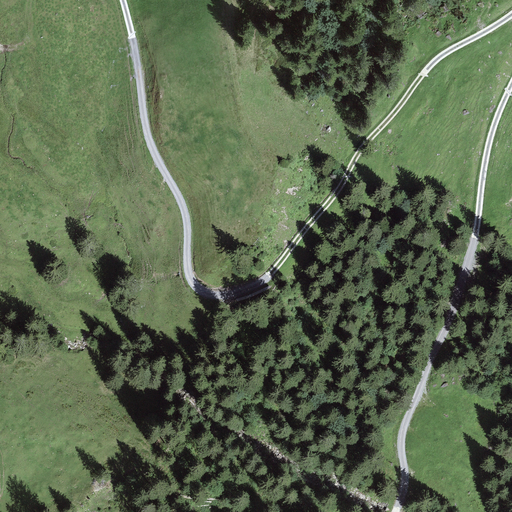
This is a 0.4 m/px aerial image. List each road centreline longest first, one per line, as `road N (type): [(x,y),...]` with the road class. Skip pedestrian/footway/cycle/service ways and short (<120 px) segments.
road 1 (track): [(122,0),(147,134),(185,217),(189,275),(214,293),(270,274),(427,69),(511,14)]
road 2 (track): [(511,83),(485,156),(470,254),(405,423),(396,511)]
